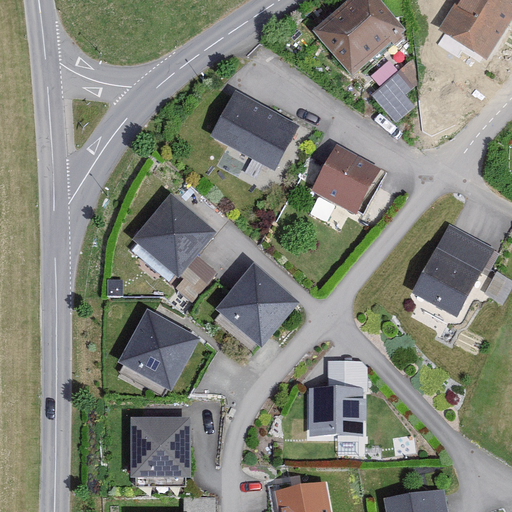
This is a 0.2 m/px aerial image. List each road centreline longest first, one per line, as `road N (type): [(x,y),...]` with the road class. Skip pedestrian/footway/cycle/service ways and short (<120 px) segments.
road 1 (secondary): [(57,144),(61,511)]
road 2 (residential): [(334,301),(339,330),(504,489)]
road 3 (residential): [(236,37),(448,175)]
road 4 (residential): [(334,301),(236,432),(230,511)]
road 5 (tertiary): [(57,144),(236,37)]
road 6 (residential): [(448,175),(334,301)]
road 7 (secondary): [(38,0),(57,144)]
